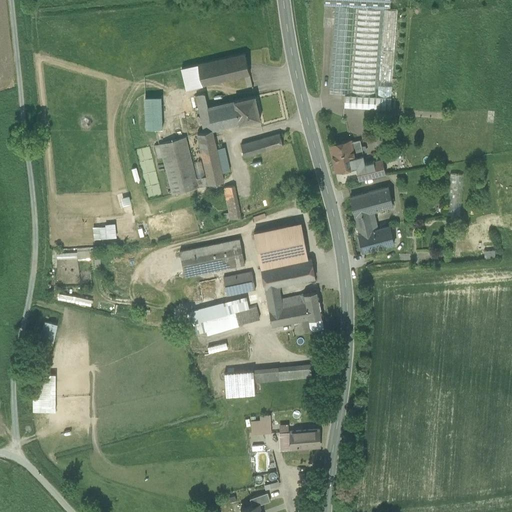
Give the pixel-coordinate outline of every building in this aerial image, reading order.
[(390,0),(324,0),(324,5),(335,6),(390,10),(390,0)] [(398,11),(390,10),(335,6),(328,94),(344,95),(344,107),(390,110),(398,11)] [(244,53),(197,63),(202,84),(249,74),(244,53)] [(197,63),(182,67),(186,88),(202,84),(197,63)] [(205,91),(195,93),(204,131),(206,138),(214,136),(212,129),(207,105),(208,105),(205,91)] [(160,95),(149,95),(149,121),(161,120),(160,95)] [(255,95),(234,99),(240,122),(261,117),(255,95)] [(208,105),(207,105),(212,129),(240,122),(234,99),(208,105)] [(214,136),(206,138),(204,131),(197,132),(207,174),(209,183),(224,179),(222,171),(218,153),(214,136)] [(279,132),(241,143),(244,155),(282,144),(279,132)] [(186,135),(159,142),(172,193),(199,186),(196,177),(186,135)] [(351,141),(350,139),(329,144),(336,170),(356,165),(359,180),(385,174),(382,159),(364,163),(359,139),(351,141)] [(226,151),(218,153),(222,171),(230,169),(226,151)] [(194,161),(198,177),(205,175),(201,160),(194,161)] [(464,173),(451,172),(447,213),(460,215),(464,173)] [(198,177),(196,177),(199,186),(209,183),(207,174),(205,175),(198,177)] [(234,184),(224,186),(230,217),(240,215),(234,184)] [(388,187),(375,191),(378,203),(372,205),(374,210),(393,206),(388,187)] [(375,191),(350,197),(359,234),(378,229),(373,211),(374,210),(372,205),(378,203),(375,191)] [(123,203),(130,202),(128,194),(122,196),(123,203)] [(114,222),(105,224),(106,226),(107,236),(116,235),(114,222)] [(301,222),(254,231),(261,268),(276,264),(308,258),(301,222)] [(378,229),(359,234),(363,251),(394,244),(389,226),(378,229)] [(239,237),(180,248),(185,274),(244,262),(239,237)] [(483,242),(484,249),(494,248),(493,241),(483,242)] [(78,258),(90,257),(90,248),(77,248),(77,253),(78,258)] [(494,248),(484,249),(485,258),(495,257),(494,248)] [(308,258),(276,264),(280,284),(315,278),(311,258),(308,258)] [(261,268),(264,287),(280,284),(276,264),(261,268)] [(252,270),(223,275),(227,293),(255,288),(252,270)] [(280,284),(264,287),(267,300),(283,297),(280,284)] [(318,291),(305,293),(303,293),(308,319),(321,317),(322,316),(318,291)] [(236,309),(256,305),(253,292),(191,310),(194,322),(236,309)] [(283,297),(267,300),(272,326),(302,320),(308,319),(303,293),(283,297)] [(76,296),(75,302),(91,306),(92,300),(76,296)] [(256,305),(236,309),(194,322),(197,331),(207,328),(208,332),(239,323),(238,321),(259,316),(256,305)] [(321,317),(308,319),(310,330),(311,331),(324,328),(321,317)] [(304,331),(310,330),(308,319),(302,320),(304,331)] [(44,320),(34,366),(47,369),(57,323),(44,320)] [(310,364),(284,366),(285,378),(311,376),(310,364)] [(278,366),(252,368),(253,380),(279,379),(278,366)] [(252,368),(224,370),(226,394),(254,392),(253,380),(252,368)] [(55,374),(33,374),(33,410),(56,410),(55,374)] [(260,418),(250,419),(251,432),(271,431),(270,418),(260,418)] [(319,429),(289,430),(290,448),(299,447),(308,447),(319,446),(319,429)] [(289,430),(279,431),(280,448),(290,448),(289,430)] [(256,468),(267,468),(267,449),(256,449),(256,468)] [(266,486),(280,483),(279,478),(265,482),(266,486)] [(267,490),(250,496),(252,504),(259,502),(270,499),(267,490)] [(252,504),(240,508),(241,511),(261,511),(259,502),(252,504)]
